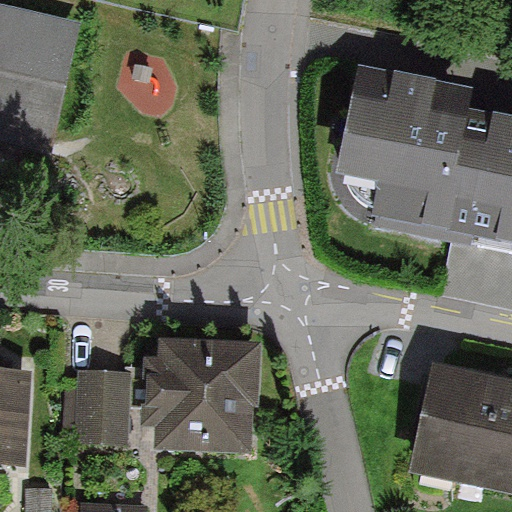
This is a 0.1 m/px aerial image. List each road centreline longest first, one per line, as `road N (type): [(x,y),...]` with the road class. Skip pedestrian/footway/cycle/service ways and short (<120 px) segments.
road 1 (residential): [(289,288),(272,214),(265,95),(277,0)]
road 2 (residential): [(289,288),(0,281)]
road 3 (residential): [(349,511),(289,288)]
road 4 (residential): [(511,339),(289,288)]
